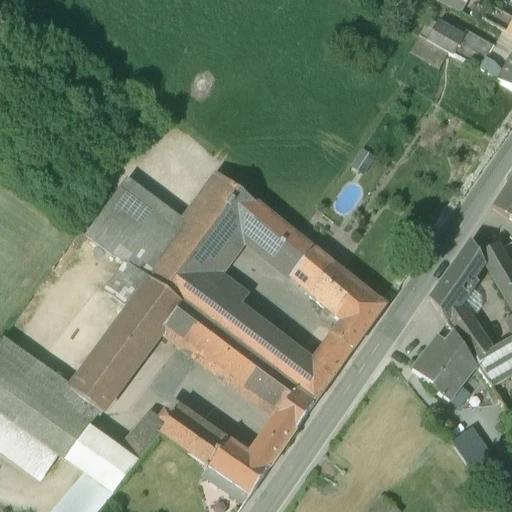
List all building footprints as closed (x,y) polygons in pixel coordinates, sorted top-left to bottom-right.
[(429,0),(459,16),(465,6),(455,0),(429,0)] [(487,13),(476,8),(468,20),(480,27),(481,24),(480,23),(487,13)] [(511,25),(511,21),(489,11),(487,13),(480,23),(481,24),(501,34),(505,36),(511,25)] [(419,41),(425,44),(436,26),(427,21),(416,39),(419,41)] [(447,56),(451,59),(461,41),(436,26),(425,44),(447,56)] [(493,50),(465,34),(461,41),(451,59),(477,73),(485,64),(493,50)] [(511,39),(505,36),(501,34),(493,50),(485,64),(493,68),(501,76),(510,60),(511,60),(511,39)] [(425,44),(419,41),(410,56),(438,72),(447,56),(425,44)] [(511,60),(510,60),(501,76),(496,84),(511,92),(511,60)] [(501,76),(493,68),(485,64),(477,73),(496,84),(501,76)] [(351,167),(362,176),(372,163),(361,155),(351,167)] [(124,265),(147,281),(182,234),(189,226),(180,219),(127,181),(86,237),(124,265)] [(511,182),(510,182),(492,210),(511,222),(511,182)] [(224,183),(194,223),(225,246),(230,238),(239,227),(256,206),(224,183)] [(287,233),(256,206),(239,227),(272,252),(287,233)] [(272,252),(239,227),(230,238),(275,273),(284,261),(272,252)] [(287,233),(272,252),(284,261),(275,273),(288,283),(292,278),(312,253),(287,233)] [(182,307),(202,280),(217,259),(182,234),(147,281),(182,307)] [(456,264),(429,302),(446,327),(447,326),(460,308),(477,285),(474,282),(484,266),(470,243),(456,264)] [(511,274),(496,247),(480,256),(511,310),(511,274)] [(312,253),(292,278),(312,294),(308,299),(341,325),(330,338),(349,353),(383,309),(312,253)] [(147,281),(124,265),(103,293),(128,311),(147,281)] [(182,307),(212,330),(232,303),(202,280),(182,307)] [(182,307),(147,281),(128,311),(71,390),(61,404),(91,426),(72,451),(64,463),(82,476),(92,461),(92,458),(105,441),(118,423),(104,412),(164,332),(271,411),(276,415),(273,420),(293,436),(314,406),(212,330),(182,307)] [(326,390),(305,374),(313,363),(232,303),(212,330),(314,406),(326,390)] [(460,308),(447,326),(473,362),(490,352),(460,308)] [(446,330),(438,341),(437,340),(435,342),(437,343),(429,354),(427,352),(411,373),(432,389),(431,391),(449,405),(450,403),(445,399),(454,388),(459,391),(476,369),(471,363),(446,327),(445,329),(446,330)] [(313,363),(305,374),(326,390),(341,369),(349,353),(330,338),(313,363)] [(473,362),(471,363),(476,369),(490,391),(511,378),(511,338),(490,352),(473,362)] [(0,457),(39,486),(59,460),(52,455),(61,443),(72,451),(91,426),(61,404),(71,390),(3,341),(0,344),(0,457)] [(511,378),(490,391),(509,417),(511,415),(511,378)] [(276,415),(271,411),(268,416),(273,420),(276,415)] [(73,511),(96,485),(155,417),(149,412),(118,450),(105,441),(92,458),(92,461),(82,476),(52,511),(73,511)] [(222,447),(178,418),(173,424),(163,415),(159,421),(155,417),(96,485),(111,496),(161,437),(207,469),(222,447)] [(248,456),(226,442),(222,447),(207,469),(250,499),(293,436),(273,420),(248,456)] [(469,432),(450,446),(470,474),(489,460),(469,432)] [(61,443),(52,455),(59,460),(64,463),(72,451),(61,443)] [(244,507),(250,499),(207,469),(201,477),(244,507)] [(96,485),(73,511),(96,511),(111,496),(96,485)] [(369,511),(394,511),(379,500),(369,511)]
